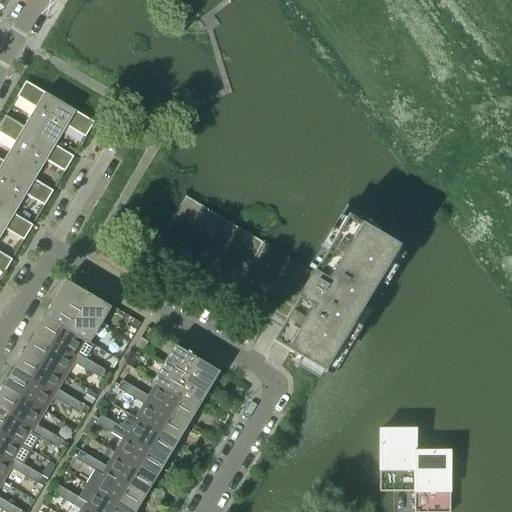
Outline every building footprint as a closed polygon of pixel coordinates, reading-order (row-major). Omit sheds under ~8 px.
[(39,136),(59,102),(25,82),(16,97),(35,108),(24,127),(39,136)] [(94,123),(59,102),(39,136),(54,145),(66,126),(85,138),(94,123)] [(18,171),(39,136),(24,127),(4,116),(0,123),(0,133),(15,142),(3,162),(18,171)] [(73,157),(54,145),(39,136),(18,171),(34,180),(45,161),(64,172),(73,157)] [(0,201),(18,171),(3,162),(0,159),(0,201)] [(53,191),(34,180),(18,171),(0,201),(0,206),(13,214),(25,195),(44,206),(53,191)] [(313,275),(185,199),(153,253),(274,327),(280,330),(313,275)] [(32,226),(13,214),(0,206),(0,236),(4,229),(23,241),(32,226)] [(325,373),(400,247),(348,216),(313,275),(280,330),(273,342),(283,348),(325,373)] [(12,260),(0,253),(0,273),(3,275),(12,260)] [(65,281),(54,299),(58,302),(95,324),(106,305),(105,305),(69,283),(65,281)] [(54,299),(44,317),(48,319),(84,341),(95,324),(58,302),(54,299)] [(44,317),(33,334),(37,336),(74,358),(72,362),(86,370),(91,362),(86,359),(93,346),(84,341),(48,319),(44,317)] [(124,325),(117,336),(128,342),(129,343),(135,331),(124,325)] [(33,334),(23,351),(27,354),(63,376),(64,376),(66,372),(72,362),(74,358),(37,336),(33,334)] [(142,352),(147,344),(139,339),(135,347),(142,352)] [(117,361),(124,349),(114,343),(107,354),(117,361)] [(178,348),(167,367),(204,388),(208,391),(219,373),(215,370),(179,349),(178,348)] [(23,351),(13,369),(17,371),(53,393),(51,397),(65,405),(69,397),(55,389),(61,380),(63,376),(27,354),(23,351)] [(102,374),(105,370),(91,362),(86,370),(100,379),(102,375),(102,374)] [(208,391),(167,367),(157,384),(197,408),(208,391)] [(13,369),(2,386),(6,389),(22,398),(42,411),(43,411),(51,397),(53,393),(17,371),(13,369)] [(130,397),(135,389),(121,381),(119,385),(116,389),(130,397)] [(135,389),(130,397),(144,405),(147,401),(183,423),(187,425),(197,408),(157,384),(149,397),(135,389)] [(2,386),(0,389),(0,409),(32,428),(30,432),(38,437),(44,441),(48,433),(34,425),(42,411),(22,398),(6,389),(2,386)] [(91,404),(96,395),(93,393),(88,402),(91,404)] [(83,406),(69,397),(65,405),(79,414),(81,410),(83,406)] [(136,419),(173,441),(177,443),(187,425),(183,423),(147,401),(144,405),(136,419)] [(32,428),(0,409),(0,433),(30,451),(38,437),(30,432),(32,428)] [(109,432),(114,424),(100,416),(98,420),(95,424),(109,432)] [(114,424),(109,432),(123,440),(126,436),(162,458),(166,460),(177,443),(173,441),(136,419),(128,432),(114,424)] [(413,492),(415,452),(415,431),(378,431),(378,492),(392,492),(413,492)] [(0,433),(0,456),(11,463),(9,467),(23,476),(27,468),(22,465),(30,451),(0,433)] [(60,445),(62,441),(48,433),(44,441),(58,449),(60,445)] [(115,454),(152,476),(156,478),(166,460),(162,458),(126,436),(123,440),(115,454)] [(88,467),(93,459),(79,451),(76,455),(74,459),(88,467)] [(449,511),(449,452),(415,452),(413,492),(412,511),(449,511)] [(93,459),(88,467),(94,471),(102,475),(104,472),(141,494),(145,496),(156,478),(152,476),(115,454),(107,468),(93,459)] [(0,480),(1,481),(7,470),(9,467),(11,463),(0,456),(0,480)] [(41,476),(27,468),(23,476),(37,484),(39,480),(41,476)] [(94,471),(86,484),(131,511),(135,511),(145,496),(141,494),(104,472),(102,475),(94,471)] [(72,494),(67,502),(81,510),(83,507),(92,511),(131,511),(86,484),(78,498),(72,494)] [(67,502),(72,494),(58,486),(55,490),(53,494),(67,502)] [(20,511),(6,503),(2,511),(3,511),(20,511)]
